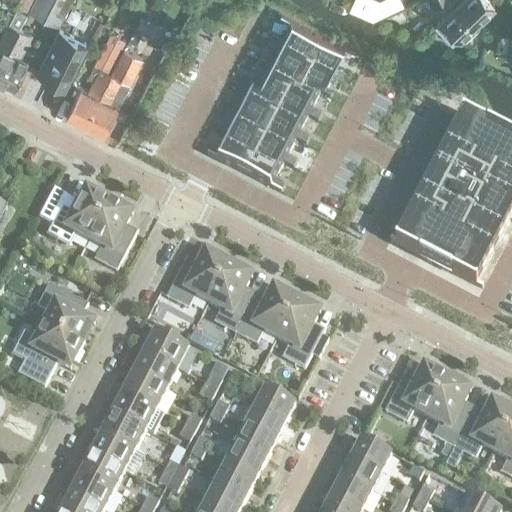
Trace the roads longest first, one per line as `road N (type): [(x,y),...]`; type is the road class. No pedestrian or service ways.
road 1 (residential): [(17,511),(180,206)]
road 2 (residential): [(382,312),(180,206)]
road 3 (residential): [(281,511),(382,312)]
road 4 (residential): [(180,206),(0,112)]
road 5 (residential): [(199,169),(299,219),(338,140)]
road 6 (residential): [(255,18),(182,161),(199,169)]
road 7 (residential): [(427,293),(367,263),(411,176)]
road 8 (residential): [(511,264),(483,321),(427,293)]
